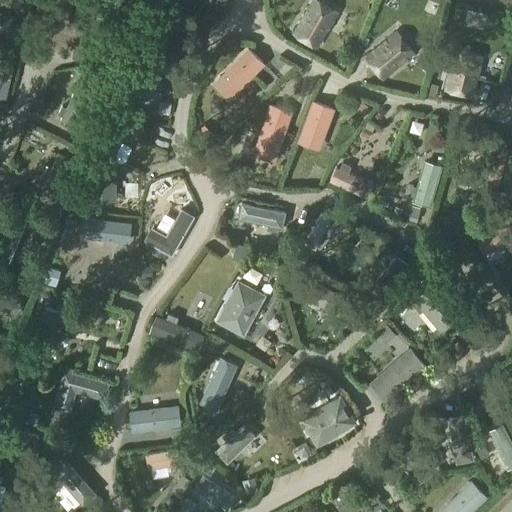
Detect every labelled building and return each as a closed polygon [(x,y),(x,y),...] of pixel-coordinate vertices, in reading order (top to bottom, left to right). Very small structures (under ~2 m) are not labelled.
[(0,0),(0,9),(22,17),(27,4),(17,0),(0,0)] [(55,0),(51,12),(66,17),(72,0),(55,0)] [(325,0),(312,0),(292,33),(319,49),(342,10),(325,0)] [(386,79),(418,51),(398,28),(366,56),(386,79)] [(456,42),(446,91),(475,97),(485,48),(456,42)] [(250,47),(215,84),(232,100),(267,63),(250,47)] [(0,95),(5,96),(13,60),(0,56),(0,95)] [(78,83),(60,122),(73,128),(91,89),(78,83)] [(314,99),(299,142),(322,150),(337,108),(314,99)] [(260,137),(257,145),(260,149),(275,154),(290,110),(269,103),(266,114),(269,115),(262,136),(260,137)] [(117,119),(103,146),(115,152),(122,138),(128,141),(134,131),(128,127),(129,125),(117,119)] [(487,185),(501,138),(484,133),(469,179),(487,185)] [(415,147),(405,179),(424,185),(434,154),(415,147)] [(58,151),(42,188),(59,195),(59,194),(64,182),(71,185),(76,174),(69,171),(74,158),(58,151)] [(218,160),(210,152),(205,157),(213,165),(218,160)] [(94,159),(94,200),(117,200),(117,159),(94,159)] [(344,162),(338,179),(359,187),(366,171),(344,162)] [(244,202),(241,216),(283,225),(286,212),(244,202)] [(153,226),(146,240),(160,248),(154,259),(168,267),(197,215),(183,207),(168,235),(153,226)] [(470,236),(511,233),(511,211),(469,214),(470,236)] [(254,246),(241,251),(246,262),(259,256),(254,246)] [(432,278),(411,296),(440,329),(461,311),(432,278)] [(238,282),(218,320),(242,334),(263,296),(238,282)] [(0,291),(0,306),(0,307),(15,312),(20,299),(0,291)] [(49,342),(51,296),(33,295),(30,341),(49,342)] [(181,335),(186,321),(157,309),(151,323),(181,335)] [(391,395),(425,365),(412,350),(404,357),(406,359),(390,373),(387,373),(380,379),(380,382),(391,395)] [(64,372),(54,408),(68,412),(74,391),(103,399),(107,384),(64,372)] [(340,397),(302,419),(317,444),(354,422),(340,397)] [(232,410),(212,430),(226,444),(246,423),(232,410)] [(169,435),(134,442),(136,455),(172,448),(169,435)] [(67,458),(54,470),(65,482),(60,486),(79,507),(83,503),(86,506),(99,494),(67,458)] [(186,502),(196,482),(217,493),(224,479),(191,462),(179,485),(174,495),(186,502)] [(473,479),(439,511),(473,511),(489,496),(473,479)]
